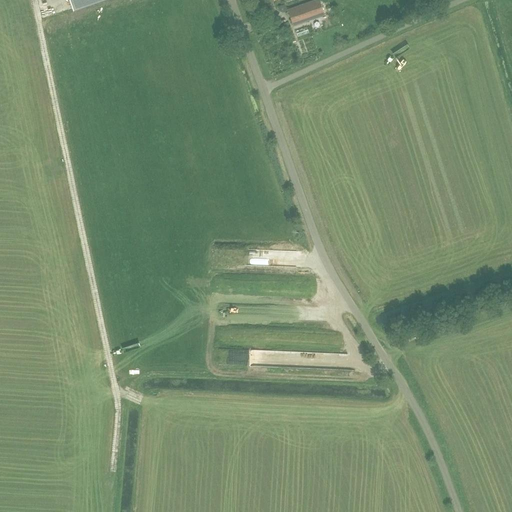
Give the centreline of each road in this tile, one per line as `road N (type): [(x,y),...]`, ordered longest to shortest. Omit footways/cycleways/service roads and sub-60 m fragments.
road 1 (unclassified): [(459,511),(416,408),(321,249),(264,91)]
road 2 (unclassified): [(264,91),(468,0)]
